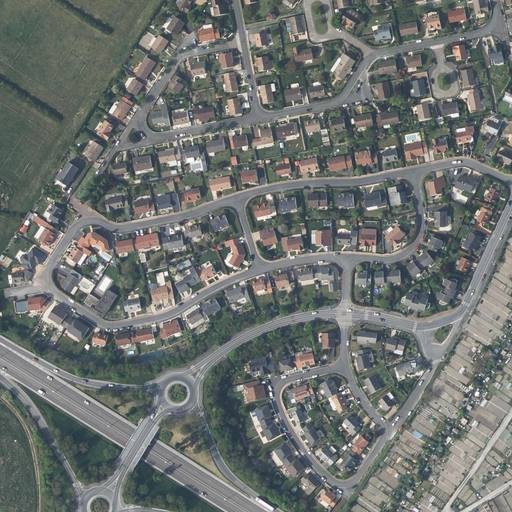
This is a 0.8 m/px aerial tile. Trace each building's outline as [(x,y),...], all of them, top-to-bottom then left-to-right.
[(192,0),(181,0),(177,6),(188,12),(191,7),(189,6),(192,1),(192,0)] [(218,0),(215,0),(212,1),(215,17),(227,14),(226,9),(225,10),(225,7),(224,4),(219,5),(218,0)] [(338,0),(340,9),(349,7),(347,0),(338,0)] [(472,0),(476,14),(488,12),(487,4),(485,4),(484,2),(484,0),(472,0)] [(347,12),(358,19),(360,16),(359,14),(352,10),(348,10),(347,12)] [(459,21),(466,20),(464,10),(448,13),(450,23),(459,21)] [(358,19),(347,12),(340,22),(345,25),(346,24),(349,25),(353,28),(358,19)] [(301,16),(286,19),(286,23),(290,22),(292,35),(295,35),(304,33),(302,24),(301,16)] [(434,29),(435,28),(441,27),(439,16),(426,18),(429,29),(434,29)] [(181,30),(185,23),(175,17),(167,29),(176,36),(181,30)] [(416,22),(399,25),(401,36),(409,35),(418,33),(416,22)] [(378,30),(380,38),(391,36),(389,25),(377,27),(378,30)] [(211,40),(220,38),(218,29),(213,30),(213,28),(212,28),(204,30),(198,31),(201,42),(211,40)] [(257,47),(268,45),(266,32),(255,35),(256,40),(257,41),(257,42),(256,42),(257,47)] [(159,35),(157,39),(154,43),(151,48),(160,53),(163,49),(162,49),(163,47),(167,41),(159,35)] [(464,45),(453,48),(454,53),(456,53),(456,56),(457,60),(467,58),(464,45)] [(490,60),(494,59),(502,57),(500,46),(494,47),(495,49),(493,49),(488,50),(490,60)] [(296,62),(313,59),(311,49),(304,50),(304,52),(302,52),(301,52),(300,48),(293,49),(296,62)] [(223,69),(233,67),(232,60),(230,53),(220,55),(223,69)] [(347,73),(351,68),(355,61),(343,54),(340,58),(342,60),(333,73),(343,79),(347,73)] [(413,57),(406,58),(408,68),(422,66),(420,55),(413,57)] [(135,75),(143,80),(150,69),(152,70),(156,63),(147,57),(135,75)] [(255,59),(256,64),(258,64),(258,67),(259,72),(270,70),(268,57),(255,59)] [(333,73),(342,60),(340,58),(339,58),(330,71),(333,73)] [(395,59),(389,60),(389,62),(378,64),(380,75),(397,71),(395,59)] [(192,76),(206,73),(204,63),(197,65),(190,66),(192,76)] [(151,71),(152,70),(150,69),(143,80),(145,81),(151,71)] [(472,69),(461,71),(463,79),(464,87),(475,85),(472,69)] [(179,93),(184,86),(181,84),(183,80),(175,75),(172,81),(168,86),(179,93)] [(227,93),(238,91),(236,83),(235,76),(224,78),(227,93)] [(127,90),(134,95),(136,92),(137,94),(141,89),(143,85),(134,79),(127,90)] [(423,80),(413,82),(415,97),(426,95),(424,86),(423,80)] [(387,82),(375,84),(376,88),(378,88),(379,93),(380,100),(391,98),(387,82)] [(264,104),(273,102),(270,85),(260,86),(262,95),(264,104)] [(319,96),(325,95),(323,86),(309,88),(311,98),(319,96)] [(295,100),(301,99),(299,88),(285,91),(287,102),(295,100)] [(482,109),(479,92),(470,94),(468,94),(469,102),(471,111),(482,109)] [(124,97),(122,100),(131,106),(133,103),(124,97)] [(231,116),(242,114),(240,105),(239,98),(228,100),(231,116)] [(126,115),(131,106),(122,100),(118,107),(113,114),(113,115),(122,121),(126,115)] [(449,104),(442,105),(444,116),(459,113),(457,102),(449,104)] [(427,103),(417,106),(419,120),(430,118),(429,109),(427,103)] [(109,112),(113,114),(118,107),(114,105),(109,112)] [(197,110),(199,119),(199,120),(208,118),(210,118),(215,117),(213,107),(197,110)] [(167,111),(162,112),(151,114),(153,124),(161,123),(166,122),(169,121),(167,111)] [(183,124),(189,123),(187,112),(172,115),(174,126),(183,124)] [(397,112),(386,114),(384,115),(383,113),(380,114),(382,126),(384,126),(390,124),(399,122),(397,112)] [(373,125),(371,115),(359,117),(359,116),(354,117),(356,128),(373,125)] [(343,118),(338,119),(339,120),(337,121),(331,122),(333,133),(346,130),(343,118)] [(312,121),(305,122),(307,133),(320,130),(318,119),(312,121)] [(106,121),(97,134),(108,140),(111,135),(109,133),(110,132),(114,126),(106,121)] [(487,130),(490,133),(492,134),(496,136),(501,126),(489,121),(488,124),(487,124),(486,125),(486,127),(487,130)] [(276,128),(278,139),(285,137),(296,135),(293,124),(285,126),(276,128)] [(469,131),(470,137),(473,137),(474,131),(473,126),(465,127),(466,131),(469,131)] [(269,131),(268,129),(266,130),(260,131),(261,138),(252,140),(254,147),(274,143),(271,130),(269,131)] [(470,140),(470,137),(469,131),(466,131),(456,133),(458,143),(465,141),(470,140)] [(248,146),(246,135),(240,136),(236,137),(236,136),(232,136),(234,148),(248,146)] [(223,138),(219,139),(219,140),(215,141),(206,143),(208,153),(225,150),(223,138)] [(438,139),(432,141),(435,154),(441,152),(441,151),(444,150),(448,150),(446,140),(439,142),(438,139)] [(85,156),(93,161),(97,155),(98,156),(100,153),(104,148),(94,141),(85,156)] [(425,142),(404,146),(407,160),(413,159),(412,156),(416,156),(423,154),(423,153),(428,153),(425,142)] [(200,156),(198,147),(193,148),(193,147),(191,147),(185,148),(187,158),(200,156)] [(161,164),(161,163),(169,162),(180,160),(178,149),(174,150),(174,149),(165,151),(159,153),(161,164)] [(396,149),(382,152),(385,163),(391,161),(398,160),(396,149)] [(377,163),(376,153),(370,154),(370,151),(355,154),(357,164),(362,163),(365,163),(366,165),(377,163)] [(497,160),(504,163),(504,162),(506,162),(511,164),(511,161),(511,154),(505,152),(504,154),(500,152),(497,160)] [(132,158),(135,170),(141,168),(142,170),(152,168),(150,156),(143,157),(143,158),(142,158),(141,159),(141,157),(132,158)] [(345,156),(328,160),(331,171),(336,170),(336,169),(340,168),(340,169),(347,168),(345,156)] [(301,162),(303,172),(310,171),(312,171),(312,169),(319,168),(317,159),(301,162)] [(73,178),(78,169),(68,163),(57,179),(68,186),(73,178)] [(119,164),(113,166),(115,176),(127,173),(125,163),(119,164)] [(290,164),(276,167),(278,176),(285,174),(291,173),(290,164)] [(257,180),(255,170),(241,173),(243,183),(251,181),(257,180)] [(467,181),(466,181),(465,180),(465,179),(464,178),(461,176),(460,177),(455,188),(463,191),(464,190),(467,181)] [(231,187),(229,177),(210,181),(212,191),(221,189),(231,187)] [(441,188),(445,187),(444,178),(438,179),(435,180),(435,181),(428,182),(431,195),(443,193),(441,188)] [(467,178),(466,181),(467,181),(464,190),(470,193),(475,182),(474,180),(472,179),(469,178),(467,178)] [(399,202),(402,204),(407,203),(405,196),(405,192),(401,193),(400,186),(388,188),(389,194),(390,194),(391,196),(393,198),(394,203),(399,202)] [(490,187),(485,199),(494,203),(496,198),(499,191),(490,187)] [(201,198),(199,189),(184,191),(186,202),(192,201),(192,200),(195,199),(201,198)] [(371,195),(369,196),(364,197),(366,207),(377,205),(378,207),(387,205),(386,197),(380,198),(379,192),(371,194),(371,195)] [(168,195),(162,196),(162,198),(157,199),(157,200),(159,209),(165,208),(165,206),(167,206),(167,207),(172,206),(172,205),(179,203),(177,193),(170,194),(170,197),(169,197),(168,195)] [(341,197),(341,195),(340,195),(340,194),(337,194),(337,206),(345,205),(345,207),(353,206),(352,194),(344,195),(344,197),(341,197)] [(391,206),(402,204),(399,202),(394,203),(393,198),(391,196),(390,194),(389,194),(391,206)] [(465,204),(468,197),(457,194),(455,200),(465,204)] [(308,195),(308,207),(327,206),(326,195),(318,195),(308,195)] [(129,206),(127,197),(106,201),(108,211),(113,210),(113,209),(119,208),(129,206)] [(291,199),(290,199),(290,201),(287,202),(287,200),(278,201),(280,213),(289,212),(289,210),(296,209),(294,197),(291,198),(291,199)] [(148,200),(133,203),(136,213),(143,211),(146,211),(146,212),(155,210),(153,202),(148,203),(148,200)] [(256,217),(271,214),(269,206),(268,203),(263,204),(263,205),(260,206),(254,207),(256,217)] [(49,218),(56,223),(59,217),(63,211),(53,204),(48,213),(51,215),(49,218)] [(482,212),(491,216),(492,217),(494,213),(482,208),(481,212),(482,212)] [(434,219),(433,225),(444,226),(446,211),(434,210),(434,219)] [(489,221),(491,216),(482,212),(477,222),(486,226),(489,221)] [(224,215),(219,217),(220,218),(217,220),(217,218),(210,221),(214,231),(229,225),(224,215)] [(48,246),(52,240),(50,239),(54,234),(55,235),(58,230),(48,224),(45,228),(38,239),(48,246)] [(189,229),(191,236),(191,237),(202,234),(199,225),(195,226),(192,227),(192,226),(188,227),(189,229)] [(386,236),(395,246),(400,241),(398,240),(401,238),(405,235),(398,226),(386,236)] [(269,233),(268,229),(258,231),(260,238),(260,240),(262,240),(264,246),(276,243),(273,231),(269,233)] [(332,245),(332,235),(328,236),(327,231),(316,231),(316,244),(323,244),(323,246),(325,246),(332,245)] [(463,247),(473,251),(476,246),(475,246),(475,244),(476,244),(480,236),(472,233),(469,240),(467,239),(463,247)] [(86,240),(91,243),(93,245),(97,244),(97,243),(102,246),(103,251),(109,250),(107,241),(96,234),(93,234),(89,235),(86,240)] [(162,238),(164,250),(183,246),(181,234),(172,236),(162,238)] [(350,244),(350,243),(350,234),(337,234),(337,244),(344,244),(350,244)] [(361,246),(366,246),(366,245),(369,245),(376,246),(376,235),(362,234),(361,246)] [(136,238),(137,240),(139,249),(159,245),(157,235),(149,236),(149,235),(136,238)] [(428,244),(429,245),(438,249),(439,249),(443,241),(432,236),(430,240),(428,244)] [(290,250),(288,240),(287,237),(281,238),(284,251),(290,250)] [(301,237),(288,240),(290,250),(295,249),(298,248),(299,250),(304,249),(301,237)] [(91,243),(86,240),(83,238),(79,244),(87,249),(91,243)] [(232,247),(239,245),(237,238),(230,240),(232,247)] [(135,251),(134,249),(133,241),(132,240),(124,241),(117,243),(119,254),(135,251)] [(77,248),(88,255),(89,256),(92,252),(87,249),(79,244),(77,248)] [(239,245),(232,247),(235,254),(229,263),(238,268),(242,261),(245,255),(241,244),(239,245)] [(24,262),(22,266),(25,268),(30,271),(36,264),(34,263),(36,260),(37,261),(41,264),(46,256),(34,248),(29,255),(27,254),(24,254),(21,258),(22,261),(24,262)] [(88,255),(77,248),(76,248),(73,254),(72,253),(69,258),(70,258),(77,263),(81,266),(88,255)] [(420,257),(420,258),(426,265),(426,266),(433,261),(426,252),(423,255),(420,257)] [(462,257),(457,268),(466,272),(469,267),(471,262),(462,257)] [(423,267),(426,265),(420,258),(417,260),(423,267)] [(176,265),(179,271),(191,265),(189,259),(176,265)] [(414,262),(420,270),(423,267),(417,260),(414,262)] [(420,271),(420,270),(414,262),(410,264),(407,267),(414,276),(420,271)] [(212,266),(201,272),(205,280),(206,281),(211,278),(213,277),(216,275),(212,266)] [(318,281),(330,279),(334,279),(333,272),(329,272),(329,268),(325,268),(325,267),(317,268),(317,270),(318,277),(318,281)] [(30,271),(25,268),(24,271),(13,273),(15,283),(23,282),(29,281),(34,274),(30,271)] [(314,279),(313,278),(313,271),(312,269),(308,269),(306,269),(303,269),(303,270),(299,271),(300,281),(314,279)] [(62,287),(71,293),(82,276),(73,270),(66,280),(62,287)] [(396,271),(391,271),(391,272),(392,282),(392,283),(400,282),(400,270),(396,271)] [(196,271),(191,273),(196,283),(201,280),(197,274),(196,271)] [(281,275),(274,277),(277,287),(289,284),(288,281),(294,279),(292,271),(283,273),(281,273),(281,275)] [(384,282),(383,273),(383,271),(379,272),(375,272),(376,284),(384,283),(384,282)] [(202,282),(205,280),(201,272),(197,274),(201,280),(202,282)] [(367,285),(367,283),(367,274),(367,273),(363,272),(359,272),(358,284),(367,285)] [(196,283),(191,273),(183,278),(184,279),(188,287),(193,285),(196,283)] [(271,288),(269,279),(264,280),(263,278),(259,279),(259,280),(257,281),(252,282),(255,292),(266,289),(271,288)] [(511,287),(511,281),(504,278),(502,283),(511,287)] [(189,289),(188,287),(184,279),(175,284),(180,293),(189,289)] [(474,313),(465,329),(478,336),(477,338),(481,340),(480,341),(489,346),(496,334),(500,337),(502,332),(500,331),(511,310),(506,307),(511,297),(506,294),(510,288),(493,279),(479,304),(480,304),(475,314),(474,313)] [(456,285),(455,284),(449,281),(446,280),(443,285),(446,287),(444,290),(453,295),(455,291),(454,290),(455,288),(456,285)] [(231,303),(245,297),(249,295),(245,287),(241,289),(240,287),(236,289),(236,290),(234,291),(234,290),(227,293),(231,303)] [(165,299),(169,298),(167,288),(158,289),(158,291),(152,292),(154,301),(156,303),(159,302),(160,300),(160,299),(162,299),(162,300),(165,299)] [(440,300),(446,303),(447,304),(449,300),(450,298),(452,298),(453,295),(444,290),(443,294),(440,293),(437,299),(440,300)] [(108,291),(101,301),(98,307),(102,309),(107,312),(110,307),(109,306),(116,296),(108,291)] [(406,294),(404,302),(404,303),(408,304),(410,304),(409,306),(413,307),(416,297),(412,296),(413,293),(406,291),(406,294)] [(98,307),(101,301),(100,301),(90,294),(84,302),(91,307),(93,303),(98,307)] [(424,308),(424,307),(426,299),(427,296),(421,295),(420,298),(416,297),(413,307),(417,308),(418,306),(420,307),(424,308)] [(28,300),(29,301),(30,311),(40,309),(44,312),(50,302),(42,297),(37,298),(28,300)] [(141,308),(139,299),(124,302),(126,311),(133,310),(141,308)] [(206,315),(207,317),(220,309),(215,299),(209,302),(201,307),(202,309),(206,315)] [(30,311),(29,301),(15,303),(16,313),(30,311)] [(56,306),(49,317),(66,328),(71,319),(66,316),(68,314),(64,311),(63,313),(61,311),(62,310),(56,306)] [(203,318),(203,317),(199,311),(198,309),(192,312),(186,316),(191,325),(203,318)] [(66,328),(69,330),(75,321),(71,319),(66,328)] [(75,321),(69,330),(73,332),(73,334),(82,340),(90,328),(83,324),(76,319),(75,321)] [(164,328),(167,336),(181,332),(177,321),(171,323),(163,325),(164,328)] [(136,331),(137,333),(139,341),(154,338),(152,328),(144,330),(136,331)] [(369,343),(369,342),(377,343),(378,334),(369,333),(364,333),(364,331),(359,331),(358,342),(369,343)] [(117,346),(135,342),(133,334),(133,332),(124,334),(115,336),(117,346)] [(334,339),(336,338),(336,336),(334,334),(324,333),(323,348),(336,348),(336,343),(334,343),(334,339)] [(98,334),(98,335),(96,344),(105,346),(108,336),(103,335),(98,334)] [(387,348),(396,351),(396,348),(404,351),(407,341),(399,338),(399,340),(397,340),(390,338),(390,339),(387,348)] [(467,355),(471,358),(475,353),(470,350),(467,355)] [(312,354),(299,357),(302,368),(308,366),(315,365),(312,354)] [(371,368),(368,354),(359,356),(357,357),(358,364),(360,370),(371,368)] [(266,373),(268,372),(265,359),(265,358),(257,360),(257,362),(248,364),(251,373),(259,371),(261,377),(267,375),(266,373)] [(272,358),(265,359),(268,372),(275,371),(272,358)] [(293,370),(292,368),(291,360),(279,363),(282,372),(288,371),(293,370)] [(414,360),(396,367),(400,376),(404,375),(405,375),(409,373),(417,370),(415,365),(414,360)] [(444,371),(452,377),(450,380),(459,385),(461,382),(462,383),(466,377),(448,365),(444,371)] [(374,375),(364,381),(368,388),(372,394),(382,389),(374,375)] [(249,388),(261,386),(259,380),(244,384),(245,389),(249,388)] [(328,398),(331,397),(338,394),(334,387),(333,388),(332,385),(333,385),(331,380),(321,385),(328,398)] [(498,389),(501,385),(495,381),(492,385),(498,389)] [(261,386),(249,388),(250,394),(246,395),(248,402),(266,398),(264,391),(263,385),(261,386)] [(310,395),(309,395),(306,386),(306,385),(298,388),(298,389),(292,391),(294,396),(295,400),(310,395)] [(338,394),(331,397),(338,410),(339,412),(345,409),(344,407),(346,406),(347,405),(344,399),(341,392),(338,394)] [(387,395),(379,402),(382,405),(383,407),(387,411),(395,405),(391,400),(387,395)] [(497,425),(510,405),(494,395),(489,401),(485,398),(480,406),(494,416),(491,421),(497,425)] [(260,421),(271,417),(272,416),(270,410),(268,405),(256,410),(260,421)] [(305,421),(300,409),(294,412),(291,413),(294,419),(297,424),(305,421)] [(344,422),(352,431),(358,426),(360,424),(356,419),(351,415),(344,422)] [(410,426),(429,437),(436,426),(417,415),(410,426)] [(271,417),(260,421),(262,425),(272,421),(271,417)] [(484,444),(491,429),(477,423),(478,422),(473,420),(470,425),(475,426),(469,438),(472,440),(473,438),(475,438),(473,442),(481,446),(482,443),(484,444)] [(264,429),(274,424),(272,421),(262,425),(264,429)] [(274,424),(264,429),(267,436),(268,435),(271,440),(282,434),(279,428),(276,423),(274,424)] [(303,429),(306,433),(313,427),(310,423),(303,429)] [(358,426),(352,431),(350,433),(353,436),(361,428),(358,426)] [(313,427),(306,433),(305,434),(309,439),(313,444),(321,438),(313,427)] [(354,446),(361,452),(364,448),(366,445),(369,442),(361,436),(353,445),(354,446)] [(400,441),(418,451),(423,442),(412,436),(409,440),(402,436),(400,441)] [(282,461),(291,454),(293,453),(289,448),(285,443),(276,450),(279,454),(278,455),(282,461)] [(334,453),(330,449),(327,446),(319,454),(322,457),(323,456),(327,460),(332,465),(338,458),(334,454),(334,453)] [(361,452),(354,446),(352,449),(353,450),(358,455),(361,452)] [(359,455),(358,455),(353,450),(340,465),(349,473),(352,468),(354,466),(357,462),(355,460),(359,455)] [(291,454),(282,461),(284,464),(293,457),(291,454)] [(287,467),(296,461),(293,457),(284,464),(287,467)] [(298,459),(296,461),(287,467),(291,473),(292,472),(295,476),(305,469),(302,464),(298,459)] [(490,464),(486,467),(491,473),(495,470),(490,464)] [(388,466),(385,471),(392,476),(395,471),(388,466)] [(304,483),(305,482),(310,476),(307,473),(300,480),(304,483)] [(310,487),(313,490),(320,483),(316,479),(312,475),(310,476),(305,482),(310,487)] [(374,498),(386,501),(388,495),(379,493),(380,490),(372,489),(373,486),(370,485),(368,493),(373,494),(371,500),(374,501),(374,498)] [(502,494),(494,499),(499,509),(505,506),(506,507),(509,503),(511,507),(511,508),(511,487),(509,489),(505,495),(503,495),(502,494)] [(410,489),(406,495),(410,498),(414,492),(410,489)] [(332,493),(328,490),(321,498),(333,507),(338,500),(334,498),(336,496),(332,493)] [(431,504),(435,497),(426,491),(422,496),(425,497),(418,508),(424,511),(434,511),(437,508),(431,504)] [(350,511),(351,511),(379,511),(382,508),(360,495),(350,511)]
